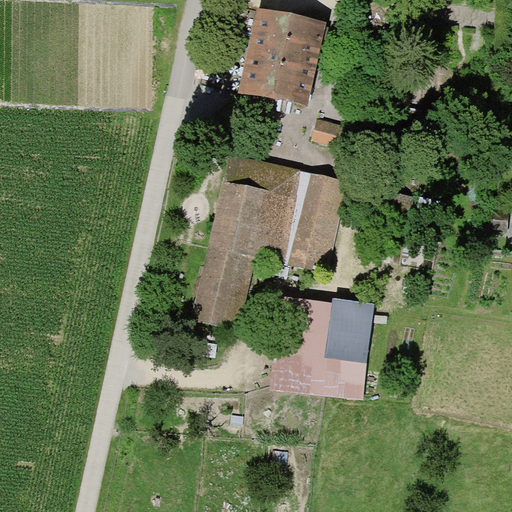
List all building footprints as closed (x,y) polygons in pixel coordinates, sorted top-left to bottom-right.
[(322,26),(257,13),(241,92),(306,105),(322,26)] [(342,126),(317,119),(311,140),(336,147),(342,126)] [(233,328),(249,259),(322,276),(343,185),(336,184),(231,159),(209,250),(193,319),(229,327),(233,328)] [(409,236),(415,196),(384,191),(378,231),(409,236)] [(278,304),(268,386),(358,397),(370,307),(339,303),(338,312),(278,304)]
